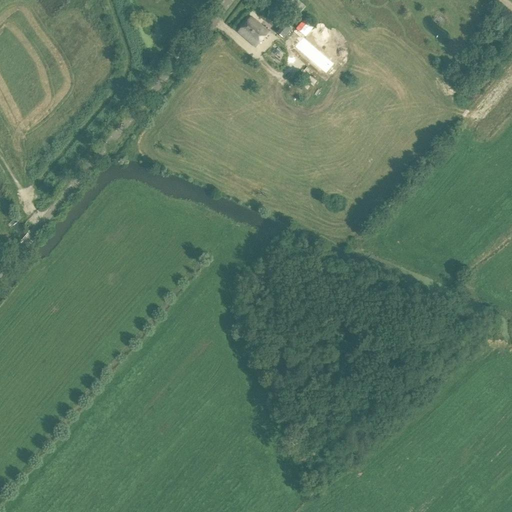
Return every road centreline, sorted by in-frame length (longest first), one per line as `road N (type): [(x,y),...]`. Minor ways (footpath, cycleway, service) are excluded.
road 1 (unclassified): [(0,269),(227,0)]
road 2 (track): [(109,0),(126,48),(124,74),(26,197)]
